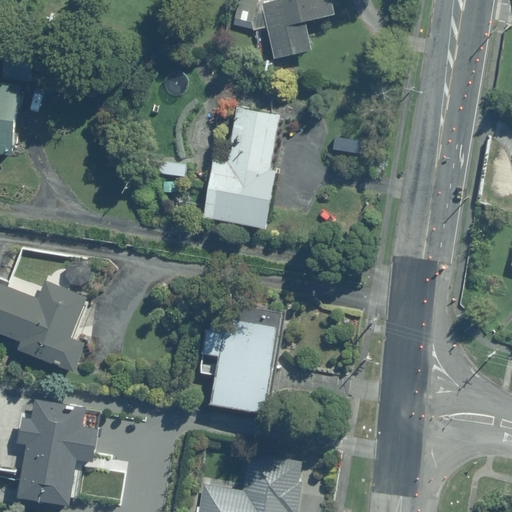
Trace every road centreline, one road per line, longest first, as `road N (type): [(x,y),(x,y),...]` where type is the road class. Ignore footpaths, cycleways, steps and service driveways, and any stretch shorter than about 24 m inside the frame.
road 1 (residential): [(417,301),(207,256),(0,229)]
road 2 (secondary): [(417,301),(466,0)]
